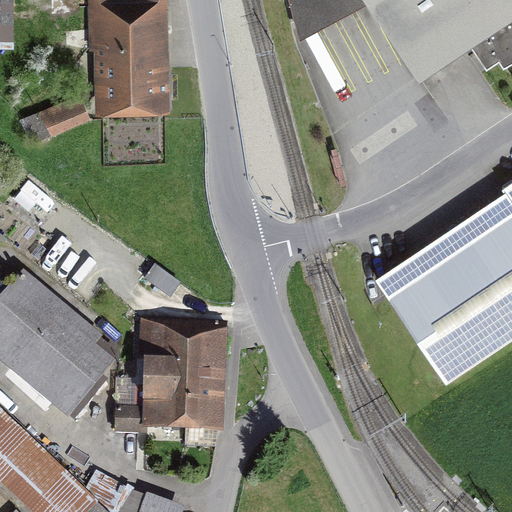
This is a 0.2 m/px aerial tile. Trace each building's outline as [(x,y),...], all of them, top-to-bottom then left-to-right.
[(102,101),(162,102),(162,73),(147,72),(147,56),(148,19),(161,19),(161,0),(90,0),(90,43),(103,43),(102,101)] [(352,0),(290,0),(301,33),(352,0)] [(511,0),(380,0),(426,69),(466,43),(487,76),(511,59),(511,0)] [(72,105),(19,126),(26,145),(79,123),(72,105)] [(349,187),(338,149),(322,154),(332,192),(349,187)] [(511,214),(389,297),(446,381),(511,336),(511,214)] [(180,285),(155,268),(143,285),(168,302),(180,285)] [(112,371),(102,344),(16,280),(0,301),(0,360),(54,401),(76,418),(112,371)] [(225,385),(227,329),(125,327),(124,367),(117,367),(116,387),(131,387),(135,387),(134,433),(224,435),(225,385)] [(128,437),(129,413),(109,413),(108,437),(128,437)] [(97,511),(0,420),(0,488),(26,511),(97,511)] [(172,511),(145,503),(141,511),(172,511)]
